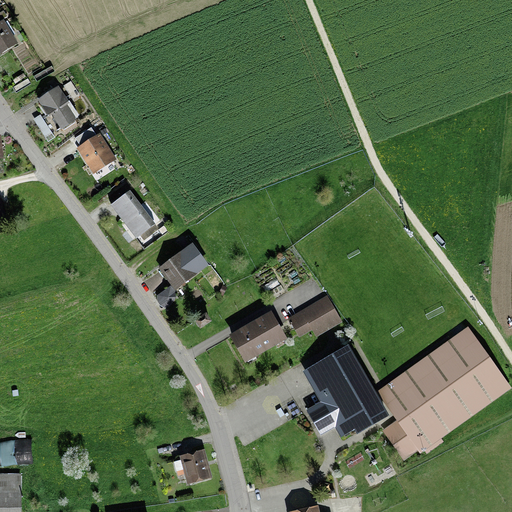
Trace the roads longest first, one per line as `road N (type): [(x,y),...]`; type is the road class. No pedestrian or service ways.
road 1 (residential): [(0,109),(184,358),(216,427),(237,511)]
road 2 (track): [(308,0),(378,166),(511,359)]
